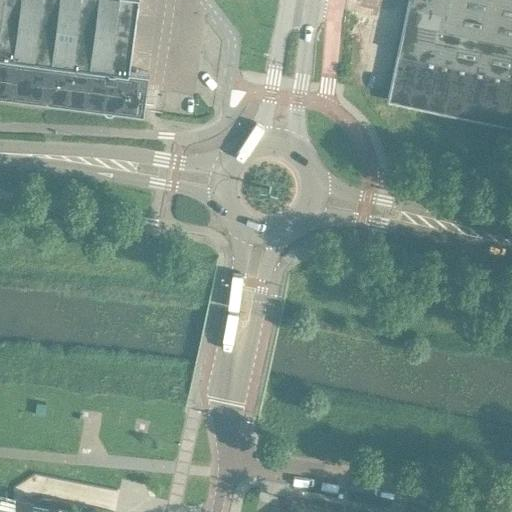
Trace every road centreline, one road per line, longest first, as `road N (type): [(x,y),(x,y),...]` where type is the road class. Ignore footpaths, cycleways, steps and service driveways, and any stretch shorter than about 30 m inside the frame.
road 1 (residential): [(483,511),(275,467)]
road 2 (secondary): [(291,148),(312,0)]
road 3 (secondary): [(287,0),(260,142)]
road 4 (secondary): [(308,217),(391,231),(444,226)]
road 5 (secondary): [(444,226),(316,186)]
road 6 (secondary): [(222,169),(143,159),(95,167)]
road 7 (secondary): [(95,167),(218,197)]
road 8 (unclassified): [(225,460),(221,415),(238,339)]
